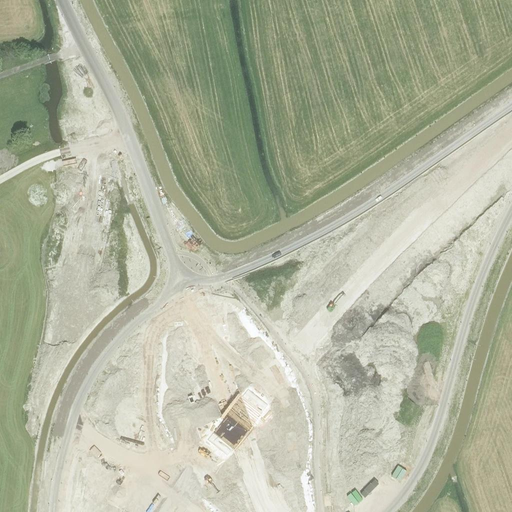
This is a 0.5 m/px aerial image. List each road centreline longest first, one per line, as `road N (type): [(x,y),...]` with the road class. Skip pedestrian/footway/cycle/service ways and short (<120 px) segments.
road 1 (trunk): [(169,511),(326,316),(511,135)]
road 2 (trunk): [(511,107),(338,223),(184,291)]
road 3 (trunk): [(387,511),(430,445),(466,313),(511,209)]
road 4 (tertiary): [(184,291),(127,132),(62,0)]
road 5 (trunk): [(184,291),(123,334),(83,389),(69,427),(58,511)]
road 6 (tertiary): [(266,511),(184,291)]
